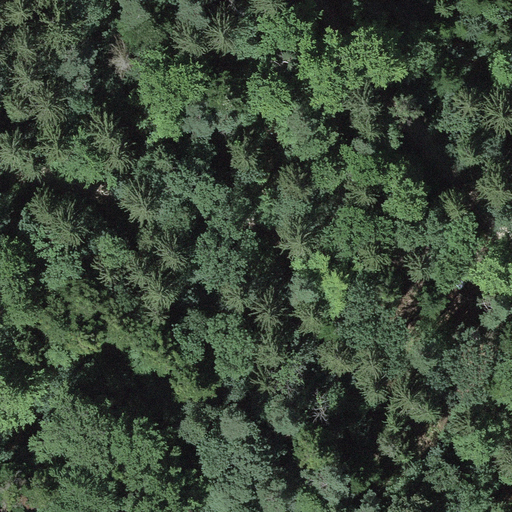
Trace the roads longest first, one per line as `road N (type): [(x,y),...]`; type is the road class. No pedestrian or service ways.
road 1 (track): [(0,165),(511,273)]
road 2 (track): [(317,0),(511,242)]
